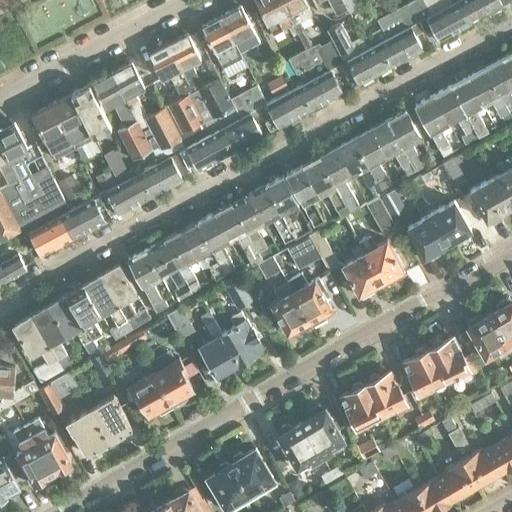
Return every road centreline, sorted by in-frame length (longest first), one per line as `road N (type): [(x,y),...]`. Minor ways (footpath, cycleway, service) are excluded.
road 1 (residential): [(511,23),(0,299)]
road 2 (residential): [(511,253),(54,511)]
road 3 (residential): [(187,0),(0,96)]
